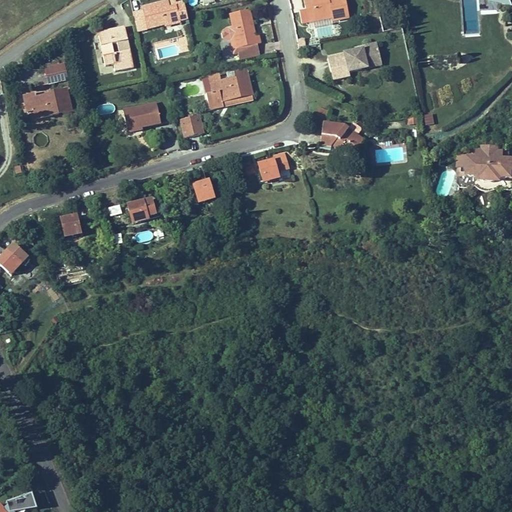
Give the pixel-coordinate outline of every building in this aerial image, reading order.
[(179,15),(180,22),(189,20),(185,2),(169,6),(167,0),(143,6),(144,10),(149,30),(167,25),(165,19),(179,15)] [(333,19),(334,22),(350,19),(345,0),(303,0),(308,24),(318,22),(317,16),(332,13),(333,19)] [(138,32),(149,30),(144,10),(133,13),(138,32)] [(238,61),(260,57),(258,45),(261,44),(259,36),(256,36),(251,10),(229,14),(232,26),(227,27),(223,29),(221,32),(222,39),(225,42),(229,43),(235,42),(237,55),(238,61)] [(317,16),(318,22),(333,19),(332,13),(317,16)] [(165,19),(167,25),(180,22),(179,15),(165,19)] [(113,65),(114,73),(134,69),(125,26),(97,32),(104,66),(113,65)] [(348,74),(368,70),(366,62),(381,59),(377,43),(352,49),(353,52),(344,54),(348,74)] [(348,74),(344,54),(327,58),(333,82),(349,79),(348,74)] [(368,70),(383,67),(381,59),(366,62),(368,70)] [(64,64),(45,68),(49,84),(68,80),(64,64)] [(223,103),(254,96),(248,70),(232,74),(233,77),(221,80),(219,74),(208,77),(212,93),(206,94),(210,112),(224,108),(223,103)] [(35,120),(72,112),(67,89),(48,93),(49,95),(35,98),(34,92),(22,95),(26,114),(34,112),(35,120)] [(126,131),(160,124),(156,103),(122,110),(126,131)] [(424,116),(426,125),(433,123),(431,114),(424,116)] [(199,115),(178,120),(183,138),(204,133),(199,115)] [(322,123),(320,145),(333,147),(349,160),(365,140),(346,125),(322,123)] [(499,146),(480,146),(480,149),(475,149),(475,155),(457,155),(456,168),(465,168),(465,177),(475,178),(478,182),(498,182),(501,179),(511,179),(511,172),(511,158),(503,158),(503,150),(499,150),(499,146)] [(274,159),(257,164),(262,185),(280,180),(279,174),(290,171),(285,153),(273,156),(274,159)] [(253,165),(244,168),(246,175),(255,172),(253,165)] [(465,168),(456,168),(456,177),(465,177),(465,168)] [(478,182),(475,178),(465,177),(456,177),(456,183),(459,187),(472,188),(475,185),(477,189),(482,191),(491,192),(496,189),(499,186),(501,189),(511,189),(511,179),(501,179),(498,182),(478,182)] [(193,186),(198,205),(215,200),(209,181),(193,186)] [(128,205),(132,222),(148,217),(155,216),(151,199),(128,205)] [(60,220),(64,237),(81,234),(77,216),(60,220)] [(148,217),(132,222),(133,226),(149,222),(148,217)] [(0,256),(0,267),(11,277),(28,258),(12,243),(0,256)] [(0,511),(17,511),(35,509),(31,496),(8,503),(9,506),(5,509),(1,504),(0,504),(0,511)]
